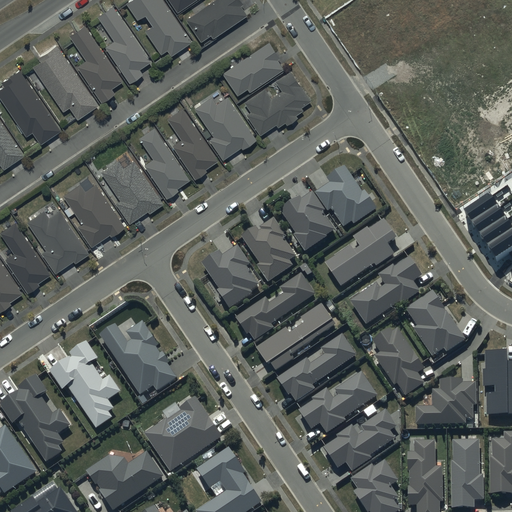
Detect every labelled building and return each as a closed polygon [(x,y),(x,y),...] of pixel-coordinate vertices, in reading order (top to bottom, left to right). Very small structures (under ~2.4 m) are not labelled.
[(191,39),(164,0),(125,0),(137,16),(145,11),(152,21),(144,27),(161,52),(167,47),(171,53),(191,39)] [(170,0),(177,9),(190,0),(170,0)] [(242,0),(209,0),(185,16),(200,39),(210,32),(212,35),(247,11),(240,2),(243,0),(242,0)] [(150,58),(112,2),(96,12),(114,38),(105,44),(129,79),(142,70),(139,66),(150,58)] [(123,78),(83,22),(68,32),(86,57),(77,63),(101,99),(114,90),(112,86),(123,78)] [(269,39),(223,70),(237,92),(247,85),(249,89),(283,66),(277,56),(279,54),(269,39)] [(98,102),(56,41),(37,53),(40,57),(32,63),(63,108),(69,104),(77,116),(98,102)] [(60,127),(19,66),(1,78),(4,82),(0,84),(0,96),(26,134),(32,129),(40,141),(60,127)] [(250,109),(246,111),(260,132),(276,121),(278,124),(285,119),(287,122),(297,115),(295,112),(302,107),(301,104),(311,98),(291,67),(275,78),(281,88),(271,95),(264,85),(244,99),(250,109)] [(256,136),(227,93),(216,101),(212,94),(194,106),(213,133),(209,136),(223,156),(241,144),(242,146),(256,136)] [(217,157),(182,105),(167,116),(181,136),(172,142),(195,176),(206,168),(205,166),(217,157)] [(24,152),(0,116),(0,160),(4,166),(24,152)] [(190,177),(154,124),(138,135),(153,156),(144,162),(166,195),(178,187),(177,185),(190,177)] [(163,201),(133,157),(123,164),(118,157),(100,169),(119,197),(115,200),(129,221),(148,208),(149,210),(163,201)] [(362,192),(345,166),(327,177),(331,182),(316,192),(328,211),(332,209),(344,227),(353,221),(354,223),(377,208),(365,190),(362,192)] [(124,223),(95,181),(85,188),(80,180),(62,192),(82,220),(77,223),(91,244),(109,231),(111,233),(124,223)] [(300,196),(280,209),(296,233),(294,235),(305,252),(327,237),(326,236),(335,230),(323,212),(325,211),(313,192),(302,199),(300,196)] [(498,262),(511,251),(511,227),(490,196),(465,214),(498,262)] [(89,250),(60,207),(49,215),(44,207),(26,219),(45,247),(41,250),(55,270),(73,257),(75,260),(89,250)] [(287,236),(274,218),(260,227),(262,230),(259,232),(256,227),(242,236),(261,263),(257,266),(269,283),(293,266),(290,261),(297,256),(284,238),(287,236)] [(50,271),(15,219),(0,230),(14,251),(6,256),(28,289),(39,281),(38,280),(50,271)] [(397,238),(384,219),(369,230),(368,228),(354,237),(360,247),(355,251),(351,245),(325,263),(342,287),(375,263),(377,266),(395,254),(388,244),(397,238)] [(219,250),(201,263),(219,288),(217,290),(230,308),(252,293),(250,291),(259,285),(247,267),(251,264),(238,246),(224,256),(219,250)] [(22,290),(0,257),(0,308),(11,300),(10,299),(22,290)] [(351,301),(367,325),(400,302),(402,305),(421,292),(413,281),(423,275),(410,257),(395,267),(393,264),(378,274),(386,284),(381,288),(378,283),(351,301)] [(266,298),(236,318),(247,334),(250,332),(255,340),(275,328),(272,324),(316,294),(302,273),(280,288),(284,293),(269,303),(266,298)] [(432,291),(406,308),(418,325),(413,329),(433,357),(445,348),(447,352),(466,339),(432,291)] [(335,324),(321,304),(301,318),(305,323),(290,333),(286,328),(256,348),(268,365),(270,363),(276,371),(294,359),(291,354),(335,324)] [(115,323),(99,334),(141,396),(154,387),(157,392),(178,378),(167,362),(170,361),(163,351),(160,353),(156,347),(159,345),(143,321),(127,332),(132,340),(128,342),(115,323)] [(425,368),(398,328),(393,331),(390,328),(372,340),(381,352),(375,356),(395,385),(397,383),(406,396),(425,383),(418,372),(425,368)] [(308,358),(277,378),(288,395),(291,393),(296,401),(316,389),(313,385),(357,355),(343,334),(321,348),(325,354),(311,363),(308,358)] [(68,358),(50,370),(63,390),(68,386),(96,429),(113,417),(109,412),(114,408),(109,400),(121,391),(110,375),(103,379),(92,362),(98,358),(86,341),(70,352),(73,358),(69,361),(68,358)] [(507,350),(485,350),(486,370),(483,370),(483,386),(496,386),(496,393),(487,393),(487,415),(511,414),(511,362),(508,362),(507,350)] [(379,395),(362,371),(336,390),(339,395),(334,398),(327,388),(313,398),(314,400),(298,411),(312,430),(320,424),(327,433),(346,420),(345,418),(379,395)] [(48,391),(37,374),(19,386),(21,389),(0,403),(14,424),(20,421),(47,462),(62,452),(59,446),(64,442),(59,434),(71,426),(60,409),(53,414),(41,395),(48,391)] [(416,407),(416,424),(466,423),(466,419),(473,419),(473,405),(477,405),(477,383),(464,383),(464,379),(440,379),(440,389),(433,390),(433,406),(416,407)] [(167,418),(145,433),(171,472),(222,436),(196,397),(180,408),(182,411),(168,420),(167,418)] [(339,438),(324,448),(338,468),(346,463),(352,472),(371,458),(370,456),(395,439),(390,431),(397,426),(386,410),(362,426),(365,432),(360,436),(352,425),(337,436),(339,438)] [(38,472),(7,426),(0,430),(0,484),(6,494),(38,472)] [(493,456),(490,456),(490,493),(511,492),(511,431),(504,432),(504,439),(493,439),(493,456)] [(436,440),(415,441),(415,452),(408,452),(408,471),(410,471),(410,486),(409,486),(409,506),(417,506),(417,511),(439,511),(440,501),(443,501),(443,466),(436,466),(436,440)] [(454,461),(451,461),(452,508),(474,507),(474,500),(484,500),(483,474),(480,474),(480,440),(454,440),(454,461)] [(99,490),(113,511),(164,476),(147,452),(129,464),(125,458),(110,455),(86,471),(96,485),(98,484),(101,489),(99,490)] [(245,476),(230,453),(200,473),(212,492),(222,485),(230,495),(204,511),(252,511),(263,505),(244,477),(245,476)] [(373,464),(352,479),(358,488),(354,492),(367,511),(369,511),(370,511),(396,511),(400,510),(394,500),(399,497),(391,486),(399,481),(385,460),(375,467),(373,464)] [(32,498),(13,511),(78,511),(61,487),(59,489),(53,480),(31,496),(32,498)]
